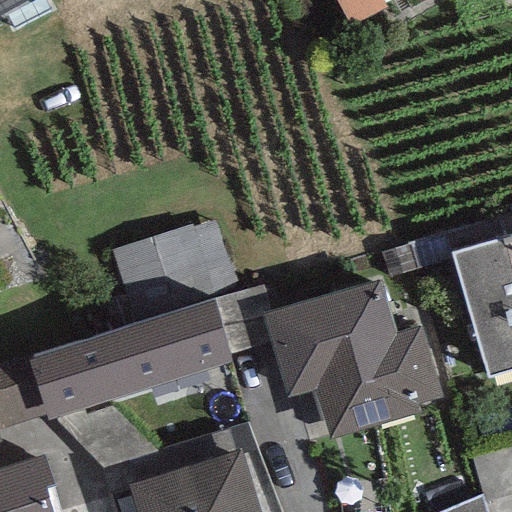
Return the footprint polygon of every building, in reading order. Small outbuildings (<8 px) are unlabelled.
[(396,0),(337,0),(351,24),(396,0)] [(511,369),(511,258),(506,236),(452,252),(488,376),(511,369)] [(377,279),(261,314),(286,394),(314,386),(331,438),(421,411),(419,404),(441,397),(419,326),(394,333),(377,279)] [(248,289),(212,300),(229,354),(265,343),(248,289)] [(212,300),(26,357),(44,414),(46,420),(231,362),(229,354),(212,300)] [(26,357),(0,365),(0,426),(44,414),(26,357)] [(260,511),(241,449),(128,484),(137,511),(260,511)] [(0,467),(0,511),(52,511),(45,489),(53,487),(42,454),(0,467)] [(486,511),(481,495),(445,511),(486,511)]
